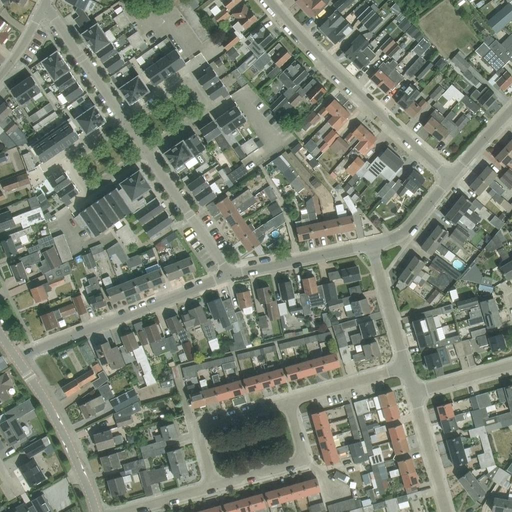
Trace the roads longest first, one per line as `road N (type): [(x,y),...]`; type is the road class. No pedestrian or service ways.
road 1 (residential): [(450,177),(269,0)]
road 2 (residential): [(16,357),(228,274)]
road 3 (residential): [(145,150),(206,108),(186,80),(126,122)]
road 4 (tertiary): [(96,511),(52,412),(16,357)]
road 5 (residential): [(126,122),(69,161),(88,189),(145,150)]
road 6 (residential): [(212,485),(300,457),(288,399)]
road 7 (residential): [(212,485),(201,427),(288,399)]
road 8 (residential): [(228,274),(145,150)]
road 9 (residential): [(228,274),(371,243)]
road 10 (residential): [(126,122),(42,8)]
road 11 (residential): [(406,368),(371,243)]
road 12 (residential): [(447,511),(413,392)]
road 13 (residential): [(288,399),(406,368)]
